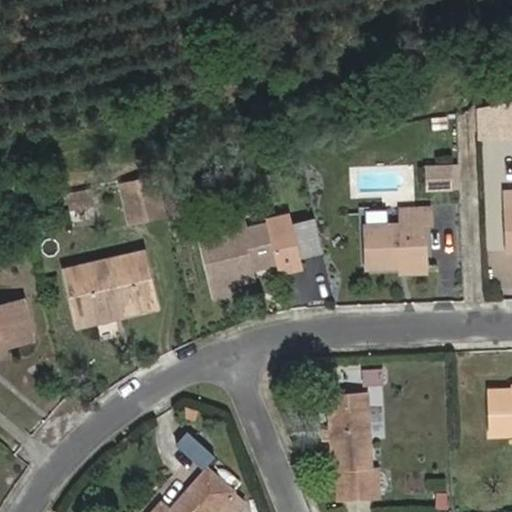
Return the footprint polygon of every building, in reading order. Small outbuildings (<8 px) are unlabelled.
[(511,132),(511,101),(475,107),(477,134),(511,132)] [(437,190),(452,190),(451,162),(436,163),(437,190)] [(424,164),(425,190),(437,190),(436,163),(424,164)] [(164,218),(154,174),(112,183),(121,226),(164,218)] [(511,184),(498,185),(501,249),(511,248),(511,184)] [(400,202),(400,218),(361,221),(364,265),(398,262),(428,260),(426,222),(431,222),(429,201),(400,202)] [(224,221),(225,227),(195,233),(211,298),(232,294),(230,283),(251,278),(250,267),(268,263),(271,274),(295,268),(292,255),(285,224),(284,218),(240,228),(238,218),(224,221)] [(292,255),(315,250),(309,219),(285,224),(292,255)] [(134,251),(59,268),(72,327),(92,323),(90,309),(113,305),(116,317),(148,309),(134,251)] [(398,271),(429,270),(428,260),(398,262),(398,271)] [(0,348),(28,341),(18,299),(0,303),(0,348)] [(92,323),(116,317),(113,305),(90,309),(92,323)] [(363,367),(363,382),(372,382),(371,432),(385,432),(385,368),(363,367)] [(511,388),(510,389),(487,388),(487,431),(511,431),(511,388)] [(367,389),(330,391),(331,422),(332,440),(333,470),(338,470),(339,495),(383,492),(380,463),(371,463),(367,389)] [(324,440),(332,440),(331,422),(323,422),(324,440)] [(180,429),(171,444),(205,464),(213,450),(180,429)] [(162,508),(154,500),(142,511),(233,511),(244,501),(203,465),(162,508)]
